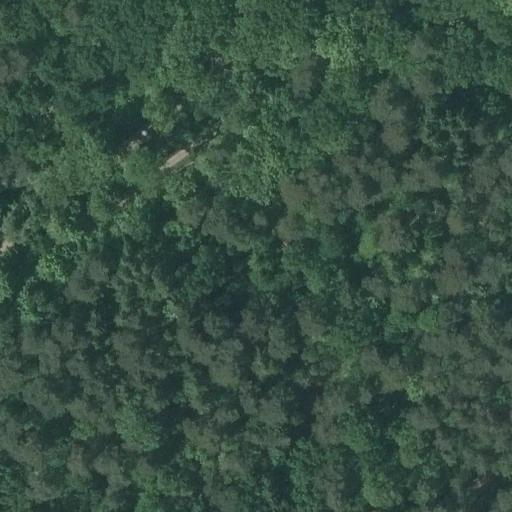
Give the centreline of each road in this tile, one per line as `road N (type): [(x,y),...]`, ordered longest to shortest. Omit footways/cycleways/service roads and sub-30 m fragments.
road 1 (unknown): [(345,0),(294,53),(0,297)]
road 2 (track): [(0,252),(304,0)]
